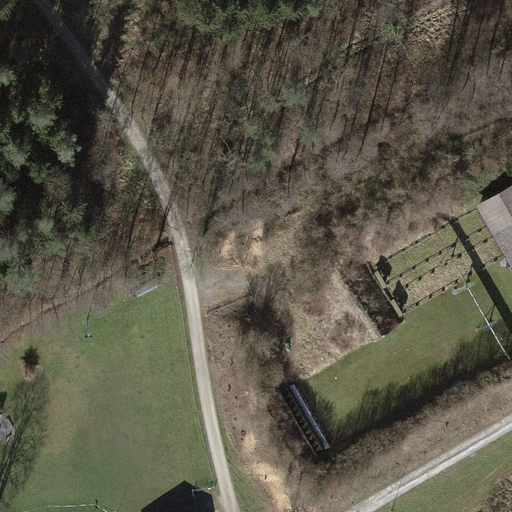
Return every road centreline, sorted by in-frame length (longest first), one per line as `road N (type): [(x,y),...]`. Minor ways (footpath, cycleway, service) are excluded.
road 1 (track): [(39,0),(145,136),(183,251),(235,511)]
road 2 (track): [(369,511),(511,426)]
